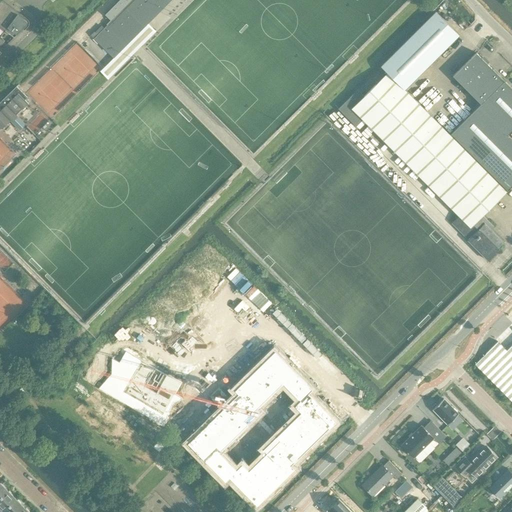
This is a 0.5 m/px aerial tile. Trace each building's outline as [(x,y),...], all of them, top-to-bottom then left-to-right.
[(0,0),(0,18),(9,7),(0,0)] [(113,58),(170,0),(120,0),(105,15),(112,22),(99,36),(94,32),(91,35),(113,58)] [(0,26),(5,30),(17,14),(9,7),(0,18),(0,26)] [(387,73),(404,90),(458,35),(435,13),(381,67),(387,73)] [(26,20),(17,14),(5,30),(14,37),(27,25),(27,24),(27,23),(27,22),(27,21),(26,20)] [(100,18),(92,27),(95,30),(104,22),(100,18)] [(511,130),(511,88),(476,53),(453,76),(481,104),(509,133),(511,130)] [(433,119),(404,90),(387,73),(364,96),(357,90),(338,109),(356,127),(363,120),(398,155),(433,119)] [(28,98),(19,89),(16,86),(0,102),(0,127),(2,130),(28,104),(25,100),(28,98)] [(511,139),(507,135),(509,133),(481,104),(455,130),(450,136),(506,192),(511,185),(511,139)] [(506,192),(450,136),(433,119),(398,155),(459,216),(458,218),(469,229),(481,216),(506,192)] [(396,162),(413,179),(416,176),(399,159),(396,162)] [(424,195),(441,213),(448,206),(430,188),(424,195)] [(469,229),(458,218),(452,223),(469,240),(468,241),(488,262),(499,251),(497,249),(503,243),(490,230),(492,227),(481,216),(469,229)] [(195,256),(180,275),(237,318),(251,300),(195,256)] [(177,279),(142,324),(160,338),(195,293),(177,279)] [(215,317),(201,335),(215,345),(233,322),(224,315),(219,320),(215,317)] [(178,323),(164,341),(198,368),(212,350),(178,323)] [(498,342),(475,364),(511,400),(511,345),(507,351),(498,342)] [(292,465),(336,420),(308,393),(313,388),(274,350),(234,390),(237,393),(187,443),(225,481),(229,477),(257,505),(295,468),(292,465)] [(122,358),(103,391),(159,423),(165,413),(170,405),(175,396),(182,383),(167,375),(170,369),(160,363),(156,369),(126,351),(122,358)] [(434,408),(433,409),(448,425),(458,414),(443,399),(434,408)] [(409,437),(401,445),(414,458),(415,456),(420,462),(429,453),(424,447),(433,438),(439,444),(446,436),(432,422),(425,429),(423,427),(421,425),(413,434),(409,437)] [(464,439),(457,446),(462,451),(469,444),(464,439)] [(483,470),(496,457),(486,446),(470,462),(465,457),(455,467),(465,477),(471,471),(478,478),(485,471),(483,470)] [(456,450),(450,456),(455,461),(461,455),(456,450)] [(402,474),(390,462),(389,461),(383,466),(382,465),(368,478),(370,479),(363,486),(373,496),(393,476),(396,479),(402,474)] [(511,485),(511,473),(508,469),(489,487),(500,498),(511,485)] [(439,480),(432,486),(437,491),(442,497),(452,507),(461,498),(446,482),(444,484),(439,480)] [(16,499),(8,491),(0,498),(0,508),(4,511),(16,499)] [(20,511),(25,508),(16,499),(4,511),(3,511),(20,511)] [(351,511),(339,499),(328,510),(329,511),(351,511)] [(421,511),(427,507),(418,499),(404,511),(421,511)]
